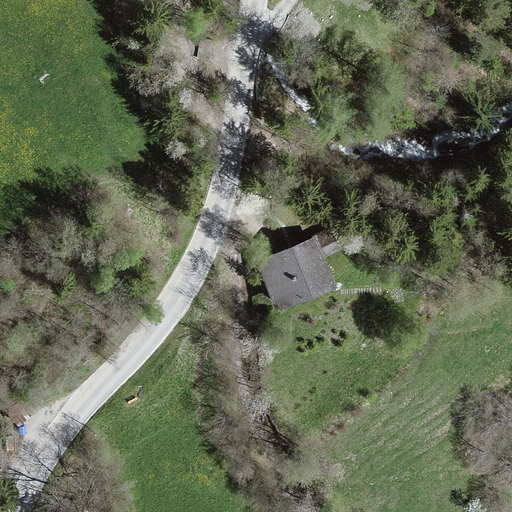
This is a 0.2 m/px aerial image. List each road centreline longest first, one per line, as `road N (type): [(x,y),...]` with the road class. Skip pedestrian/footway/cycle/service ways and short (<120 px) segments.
road 1 (tertiary): [(249,0),(218,203),(182,284),(42,448),(11,511)]
road 2 (track): [(218,203),(246,242),(247,365),(283,511)]
